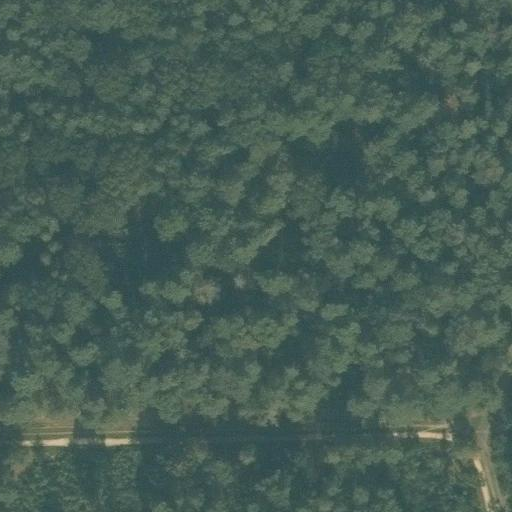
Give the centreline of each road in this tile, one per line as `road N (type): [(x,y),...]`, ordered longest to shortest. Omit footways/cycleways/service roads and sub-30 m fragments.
road 1 (track): [(0,429),(351,418)]
road 2 (track): [(351,418),(472,418)]
